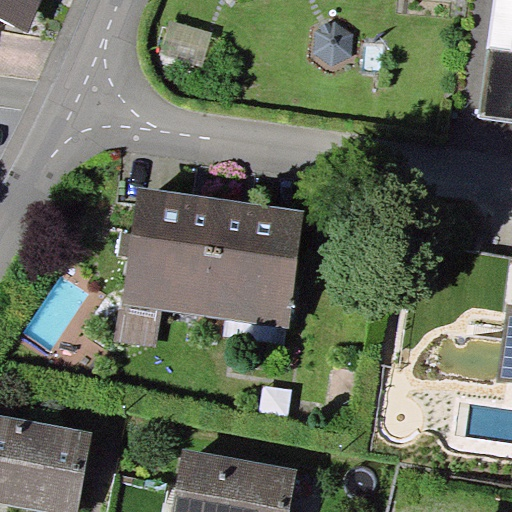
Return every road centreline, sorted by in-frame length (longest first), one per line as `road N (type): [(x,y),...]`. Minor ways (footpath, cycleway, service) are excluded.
road 1 (residential): [(61,115),(511,185)]
road 2 (residential): [(61,115),(110,0)]
